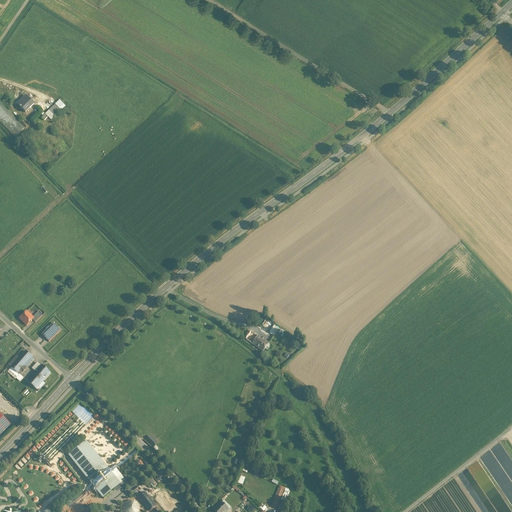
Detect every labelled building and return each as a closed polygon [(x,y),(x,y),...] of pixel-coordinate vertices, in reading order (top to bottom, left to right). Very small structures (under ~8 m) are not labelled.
[(34,104),(26,96),(18,104),(21,107),(20,108),(21,109),(21,108),(25,113),(34,104)] [(25,129),(0,102),(0,121),(15,138),(25,129)] [(55,105),(49,111),(52,114),(58,107),(55,105)] [(44,121),(42,118),(35,124),(63,154),(70,147),(44,121)] [(32,317),(27,311),(20,318),(27,325),(33,320),(34,319),(32,317)] [(38,312),(32,317),(34,319),(33,320),(35,322),(42,316),(38,312)] [(274,326),(266,320),(261,327),(269,333),(274,326)] [(53,323),(42,334),(49,342),(60,330),(53,323)] [(274,326),(269,333),(276,337),(281,331),(274,326)] [(258,337),(251,331),(245,339),(253,345),(258,337)] [(268,343),(258,337),(253,345),(263,352),(268,343)] [(19,357),(16,361),(24,369),(34,358),(25,351),(19,357)] [(17,355),(8,364),(11,367),(16,361),(19,357),(17,355)] [(24,369),(16,361),(11,367),(9,370),(11,371),(11,373),(12,373),(13,373),(17,376),(19,374),(24,369)] [(50,373),(42,365),(36,372),(41,376),(40,377),(44,380),(50,373)] [(41,376),(36,372),(28,381),(36,389),(44,380),(40,377),(41,376)] [(80,403),(73,410),(78,414),(82,410),(81,409),(84,407),(80,403)] [(0,414),(0,435),(10,425),(0,414)] [(107,424),(104,428),(117,438),(120,434),(107,424)] [(120,435),(118,438),(125,446),(127,444),(120,435)] [(87,441),(86,441),(68,455),(89,481),(103,498),(115,488),(121,484),(112,472),(107,466),(87,441)] [(116,469),(112,472),(121,484),(115,488),(117,492),(128,483),(116,469)] [(237,482),(243,485),(245,477),(240,475),(237,482)] [(278,488),(271,506),(277,508),(284,490),(278,488)] [(157,506),(149,496),(141,502),(149,511),(157,506)] [(228,509),(221,503),(214,510),(215,511),(224,511),(225,511),(228,509)]
